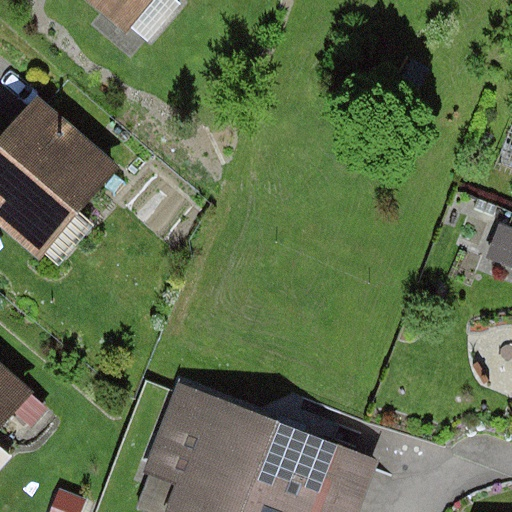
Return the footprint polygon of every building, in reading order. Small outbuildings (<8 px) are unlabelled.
[(157,0),(85,0),(127,35),(157,0)] [(38,101),(0,142),(0,227),(39,261),(118,172),(38,101)] [(511,268),(511,229),(499,225),(486,259),(511,268)] [(0,364),(0,432),(34,395),(0,364)] [(363,511),(383,459),(177,382),(143,473),(174,485),(164,511),(363,511)] [(81,511),(86,499),(60,489),(51,511),(81,511)]
